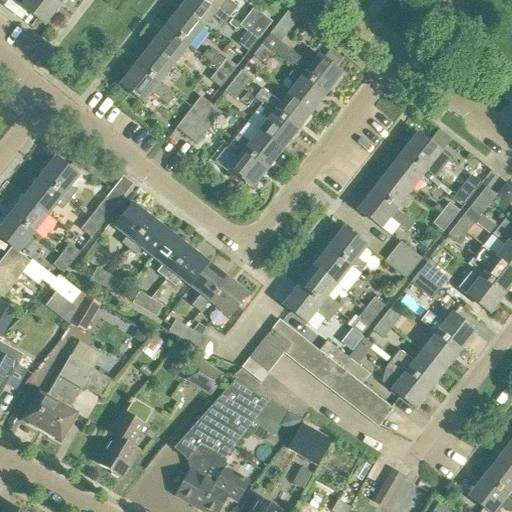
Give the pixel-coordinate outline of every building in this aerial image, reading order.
[(60,8),(50,0),(27,0),(21,8),(45,27),(60,8)] [(205,0),(186,0),(178,10),(203,29),(212,17),(223,26),(229,19),(205,0)] [(205,0),(229,19),(237,8),(227,0),(205,0)] [(178,10),(164,28),(188,47),(203,29),(178,10)] [(247,34),(246,36),(256,44),(272,24),(254,10),(240,28),(247,34)] [(272,53),(294,70),(326,96),(342,76),(318,57),(310,67),(280,44),(288,33),(277,25),(260,47),(271,55),(272,53)] [(164,28),(149,47),(173,66),(188,47),(164,28)] [(256,44),(246,36),(238,46),(248,54),(256,44)] [(149,47),(134,66),(159,85),(159,84),(173,66),(149,47)] [(263,65),(271,55),(260,47),(253,57),(263,65)] [(219,71),(218,71),(229,79),(237,69),(226,60),(224,62),(213,53),(207,53),(203,58),(219,71)] [(159,85),(134,66),(119,85),(143,104),(151,94),(167,106),(174,96),(159,84),(159,85)] [(297,84),(288,95),(312,114),(326,96),(294,70),(288,77),(297,84)] [(229,79),(218,71),(210,82),(220,90),(229,79)] [(241,72),(233,83),(244,91),(252,81),(241,72)] [(244,91),(233,83),(225,93),(235,102),(244,91)] [(254,100),(261,106),(262,105),(297,133),(312,114),(288,95),(280,105),(261,90),(254,100)] [(201,99),(193,109),(213,125),(221,115),(201,99)] [(267,122),(258,133),(282,152),(297,133),(262,105),(261,106),(255,113),(267,122)] [(213,125),(193,109),(176,130),(196,146),(213,125)] [(442,151),(450,141),(438,131),(428,144),(441,154),(448,160),(450,157),(442,151)] [(238,136),(232,144),(267,171),(282,152),(258,133),(249,144),(238,136)] [(402,154),(426,173),(434,180),(450,161),(417,135),(402,154)] [(267,171),(232,144),(227,151),(238,159),(228,171),(252,190),(267,171)] [(402,154),(387,173),(411,192),(426,173),(402,154)] [(54,159),(39,179),(69,202),(77,193),(71,188),(78,178),(54,159)] [(387,173),(372,192),(396,211),(411,192),(387,173)] [(454,198),(464,206),(481,185),(471,177),(454,198)] [(39,179),(24,197),(48,216),(57,205),(63,210),(69,202),(39,179)] [(469,210),(479,218),(496,197),(486,189),(469,210)] [(396,211),(372,192),(357,211),(381,230),(389,220),(407,234),(414,225),(396,211)] [(24,197),(10,216),(34,235),(48,216),(24,197)] [(106,200),(90,219),(91,220),(89,222),(99,230),(116,208),(106,200)] [(121,246),(128,251),(152,220),(133,205),(114,229),(126,239),(121,246)] [(449,205),(440,215),(451,223),(459,213),(449,205)] [(451,223),(440,215),(432,226),(443,234),(451,223)] [(49,289),(71,307),(80,295),(58,277),(56,280),(32,262),(30,264),(18,254),(34,235),(10,216),(0,228),(0,239),(11,249),(4,259),(23,273),(22,274),(37,286),(41,282),(49,289)] [(464,217),(456,227),(466,235),(474,225),(464,217)] [(91,220),(90,219),(81,231),(91,239),(99,230),(89,222),(91,220)] [(140,250),(152,259),(171,235),(152,220),(128,251),(135,257),(140,250)] [(511,227),(504,221),(498,230),(511,240),(511,227)] [(466,235),(456,227),(447,237),(458,246),(466,235)] [(342,230),(327,249),(351,268),(351,269),(359,275),(365,267),(357,261),(366,249),(342,230)] [(504,247),(496,259),(511,271),(511,240),(498,230),(492,238),(504,247)] [(157,275),(166,281),(190,250),(171,235),(152,259),(163,268),(157,275)] [(426,250),(431,242),(423,236),(417,244),(426,250)] [(400,244),(392,255),(413,271),(421,261),(400,244)] [(69,246),(61,257),(71,265),(79,254),(69,246)] [(467,266),(481,277),(505,296),(511,287),(511,271),(496,259),(481,247),(467,266)] [(327,249),(312,268),(336,287),(351,269),(351,268),(327,249)] [(181,282),(190,289),(209,265),(190,250),(166,281),(176,289),(181,282)] [(413,271),(392,255),(384,264),(405,281),(413,271)] [(71,265),(61,257),(53,267),(63,275),(71,265)] [(0,271),(15,283),(22,274),(23,273),(4,259),(0,263),(0,271)] [(209,304),(228,280),(209,265),(190,289),(200,297),(192,307),(201,314),(209,304)] [(426,265),(418,275),(439,292),(447,281),(426,265)] [(312,268),(297,287),(334,316),(341,307),(334,302),(342,291),(336,287),(312,268)] [(90,281),(103,288),(109,277),(97,270),(90,281)] [(0,285),(8,292),(15,283),(0,271),(0,285)] [(439,292),(418,275),(410,285),(431,301),(439,292)] [(109,277),(103,288),(113,294),(120,283),(109,277)] [(505,296),(481,277),(466,297),(490,316),(505,296)] [(228,280),(209,304),(228,319),(247,295),(228,280)] [(0,298),(3,300),(8,292),(0,285),(0,298)] [(334,316),(297,287),(282,306),(306,325),(315,314),(328,324),(334,316)] [(132,305),(145,313),(152,302),(139,294),(132,305)] [(83,335),(100,307),(85,298),(68,326),(83,335)] [(374,300),(365,311),(376,319),(384,308),(374,300)] [(0,339),(0,340),(4,333),(17,312),(0,302),(0,339)] [(152,302),(145,313),(155,319),(162,307),(152,302)] [(376,319),(365,311),(357,321),(368,329),(376,319)] [(389,312),(380,322),(391,331),(399,320),(389,312)] [(420,323),(436,335),(460,354),(475,334),(451,316),(443,325),(428,313),(420,323)] [(168,333),(181,341),(188,330),(175,322),(168,333)] [(290,346),(298,337),(279,322),(271,331),(290,346)] [(391,331),(380,322),(372,332),(383,341),(391,331)] [(188,330),(181,341),(203,354),(210,342),(188,330)] [(282,356),(283,355),(290,346),(271,331),(263,341),(282,356)] [(436,335),(421,354),(445,373),(460,354),(436,335)] [(283,355),(292,362),(307,344),(298,337),(290,346),(283,355)] [(345,373),(354,381),(361,386),(369,376),(357,367),(372,347),(362,339),(347,359),(348,359),(347,359),(348,360),(340,370),(345,373)] [(275,365),(282,356),(263,341),(256,350),(275,365)] [(348,359),(347,359),(327,343),(319,353),(326,358),(335,366),(340,370),(348,360),(347,359),(348,359)] [(292,362),(302,370),(316,351),(307,344),(292,362)] [(0,392),(21,357),(0,345),(0,392)] [(267,374),(275,365),(256,350),(249,359),(267,374)] [(302,370),(311,377),(326,358),(319,353),(316,351),(302,370)] [(399,352),(392,361),(430,392),(445,373),(421,354),(413,363),(399,352)] [(81,389),(92,372),(91,371),(91,369),(70,357),(47,398),(39,394),(23,422),(27,424),(26,427),(32,430),(35,429),(42,433),(70,385),(80,391),(81,389)] [(311,377),(321,384),(335,366),(326,358),(311,377)] [(260,384),(267,374),(249,359),(241,369),(260,384)] [(184,382),(210,397),(222,377),(196,361),(184,382)] [(430,392),(392,361),(385,370),(399,381),(391,392),(415,411),(430,392)] [(321,384),(330,392),(345,373),(340,370),(335,366),(321,384)] [(110,382),(92,372),(81,389),(100,399),(110,382)] [(330,392),(340,399),(354,381),(345,373),(330,392)] [(340,399),(349,407),(364,388),(361,386),(354,381),(340,399)] [(225,461),(269,404),(234,383),(174,449),(187,461),(190,458),(198,466),(193,475),(190,474),(176,497),(201,511),(217,511),(226,498),(236,503),(248,483),(225,470),(222,475),(214,470),(220,458),(225,461)] [(70,385),(42,433),(48,437),(48,440),(55,443),(57,442),(60,444),(76,415),(69,411),(80,391),(70,385)] [(349,407),(358,414),(373,395),(364,388),(349,407)] [(358,414),(368,421),(382,403),(373,395),(358,414)] [(112,438),(97,464),(110,472),(111,476),(116,479),(119,478),(121,479),(138,453),(130,448),(151,414),(132,402),(124,415),(123,414),(112,428),(108,435),(112,438)] [(382,403),(368,421),(378,429),(392,411),(382,403)] [(260,418),(279,429),(288,414),(270,404),(260,418)] [(287,450),(316,467),(330,442),(302,426),(287,450)] [(511,441),(497,460),(511,471),(511,441)] [(511,471),(497,460),(482,479),(507,497),(511,490),(511,471)] [(373,504),(385,511),(404,478),(391,471),(373,504)] [(511,501),(507,497),(482,479),(467,498),(485,511),(495,511),(500,507),(506,511),(510,511),(511,511),(511,501)] [(338,496),(328,511),(347,511),(352,504),(338,496)] [(277,511),(256,499),(248,511),(277,511)]
